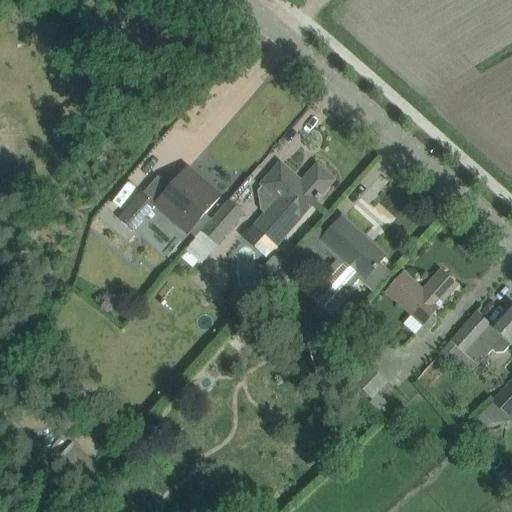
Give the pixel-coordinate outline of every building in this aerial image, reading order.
[(83,23),(69,34),(80,50),(95,39),(83,23)] [(261,212),(264,215),(254,227),(275,246),(300,217),(301,218),(317,200),(320,197),(319,196),(330,183),(331,184),(332,183),(316,168),(315,169),(317,170),(302,186),(282,168),(283,167),(282,166),(258,193),(261,212)] [(206,215),(207,213),(220,198),(187,169),(155,205),(188,234),(189,233),(196,240),(213,222),(206,215)] [(132,231),(155,205),(143,194),(120,220),(132,231)] [(200,264),(216,245),(243,216),(229,204),(213,222),(196,240),(186,251),(200,264)] [(326,237),(318,246),(325,252),(337,262),(326,275),(325,276),(325,278),(324,279),(324,281),(324,283),(324,285),(324,286),(325,287),(336,297),(337,297),(340,297),(342,297),(343,296),(344,296),(347,295),(348,294),(359,281),(373,293),(391,274),(380,264),(386,257),(385,256),(384,257),(343,220),(344,219),(343,218),(326,237)] [(298,256),(259,300),(275,314),(314,270),(298,256)] [(457,288),(457,287),(441,272),(440,273),(441,274),(424,293),(404,276),(405,275),(404,275),(388,293),(431,331),(439,321),(433,316),(442,305),(441,304),(456,287),(457,288)] [(450,364),(461,352),(477,366),(492,350),(496,354),(505,354),(511,345),(511,305),(492,328),(477,314),(440,356),(450,364)] [(381,411),(388,404),(378,395),(389,384),(360,357),(343,375),(381,411)] [(511,383),(491,407),(507,422),(509,420),(511,416),(511,383)] [(84,492),(102,471),(71,444),(53,466),(84,492)] [(503,475),(495,475),(496,487),(504,487),(503,475)]
